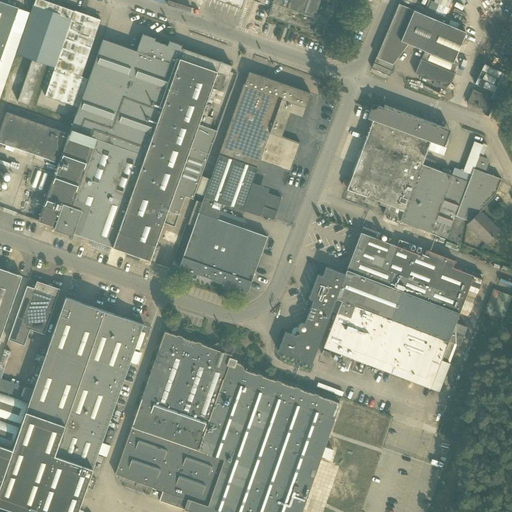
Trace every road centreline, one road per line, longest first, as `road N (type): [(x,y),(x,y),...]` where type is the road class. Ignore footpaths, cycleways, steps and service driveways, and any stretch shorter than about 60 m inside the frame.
road 1 (unclassified): [(356,79),(273,295),(252,313),(223,315),(0,237)]
road 2 (unclassified): [(356,79),(128,0)]
road 3 (unknown): [(175,298),(114,489)]
road 4 (unclassified): [(356,79),(492,127),(511,170)]
